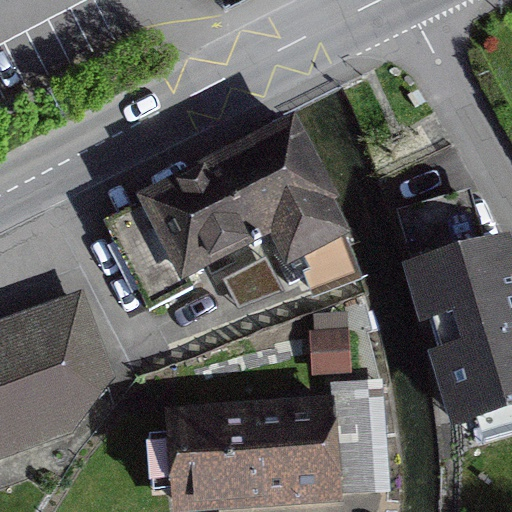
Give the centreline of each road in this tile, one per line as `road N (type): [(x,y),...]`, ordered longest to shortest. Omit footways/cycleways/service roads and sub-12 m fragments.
road 1 (secondary): [(384,0),(0,194)]
road 2 (residential): [(407,0),(511,194)]
